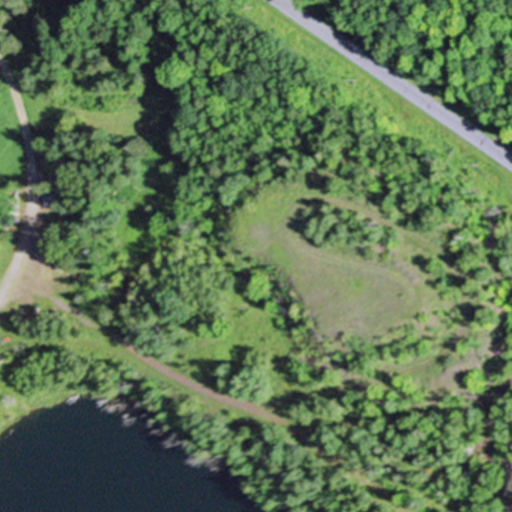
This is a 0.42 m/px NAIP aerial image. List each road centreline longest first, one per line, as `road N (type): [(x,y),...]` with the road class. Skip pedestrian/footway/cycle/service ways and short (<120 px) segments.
road 1 (track): [(13,272),(215,391),(268,400),(444,357),(470,336),(480,303),(475,264),(428,227),(373,201),(334,199),(311,220),(311,243)]
road 2 (residential): [(511,162),(279,0)]
